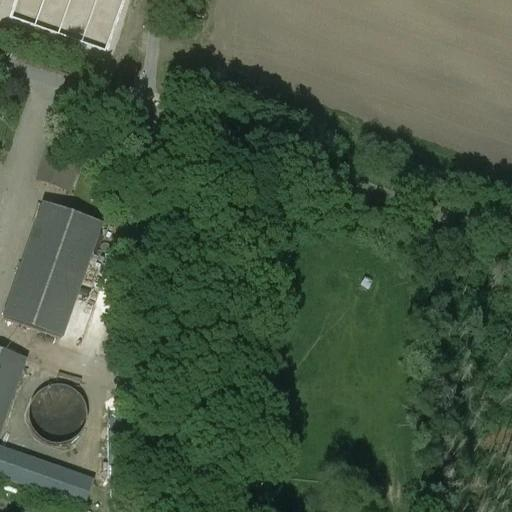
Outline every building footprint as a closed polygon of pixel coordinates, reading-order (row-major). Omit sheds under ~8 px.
[(77,192),(91,153),(56,140),(42,179),(77,192)] [(92,227),(37,208),(0,318),(0,319),(54,338),(92,227)] [(0,416),(19,360),(0,353),(0,416)] [(47,402),(58,433),(93,421),(79,384),(58,392),(60,397),(47,402)] [(84,484),(53,473),(46,494),(76,504),(84,484)]
